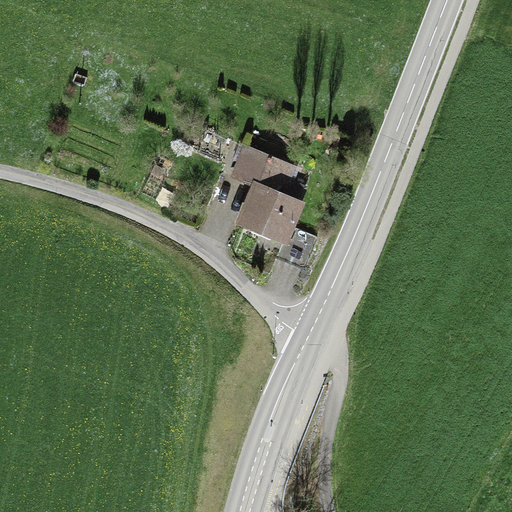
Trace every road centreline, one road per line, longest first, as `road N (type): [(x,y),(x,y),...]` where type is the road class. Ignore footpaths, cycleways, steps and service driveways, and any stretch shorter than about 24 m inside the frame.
road 1 (secondary): [(447,0),(309,341)]
road 2 (unclassified): [(0,171),(104,199),(189,240),(309,341)]
road 3 (secondary): [(309,341),(243,511)]
